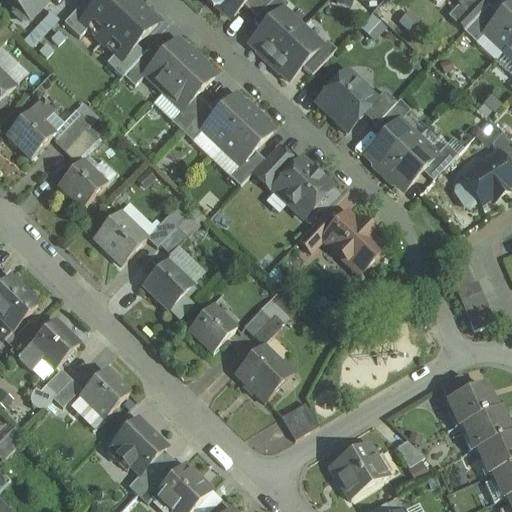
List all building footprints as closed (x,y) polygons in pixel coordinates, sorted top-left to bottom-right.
[(4,0),(15,9),(13,11),(13,16),(22,24),(27,24),(49,0),(4,0)] [(105,0),(95,11),(80,27),(87,33),(101,46),(137,7),(128,0),(105,0)] [(207,0),(208,0),(206,6),(212,12),(218,10),(230,22),(243,9),(251,0),(207,0)] [(251,0),(243,9),(256,21),(276,0),(251,0)] [(276,0),(256,21),(253,24),(262,33),(282,12),(283,13),(288,8),(279,0),(276,0)] [(479,0),(455,26),(464,35),(488,8),(479,0)] [(80,27),(95,11),(86,3),(63,27),(79,42),(87,33),(80,27)] [(511,6),(500,19),(484,36),(485,36),(476,46),(494,63),(511,44),(511,6)] [(135,50),(158,26),(137,7),(101,46),(114,59),(121,65),(135,50)] [(488,8),(464,35),(476,46),(485,36),(484,36),(500,19),(488,8)] [(262,33),(249,47),(269,66),(302,31),(283,13),(282,12),(262,33)] [(4,30),(0,34),(0,51),(12,38),(4,30)] [(302,31),(269,66),(288,84),(302,70),(321,49),(302,31)] [(158,64),(145,78),(145,79),(163,96),(195,62),(176,44),(158,64)] [(321,49),(302,70),(311,79),(336,53),(326,44),(321,49)] [(511,44),(494,63),(511,80),(511,44)] [(144,58),(135,50),(121,65),(114,59),(106,67),(121,82),(123,80),(144,58)] [(144,58),(123,80),(134,90),(145,79),(145,78),(158,64),(148,54),(144,58)] [(195,62),(163,96),(182,113),(182,114),(196,99),(214,80),(195,62)] [(355,87),(344,76),(327,95),(329,97),(320,107),(329,116),(327,118),(346,136),(363,117),(375,105),(374,104),(366,97),(366,91),(361,86),(355,87)] [(14,91),(0,77),(0,111),(4,107),(4,102),(14,91)] [(383,94),(374,104),(375,105),(363,117),(375,129),(396,106),(383,94)] [(196,99),(182,114),(182,113),(171,125),(181,135),(206,109),(196,99)] [(216,118),(203,133),(204,133),(222,151),(253,117),(234,99),(216,118)] [(375,129),(374,129),(384,139),(398,125),(399,125),(410,113),(399,103),(396,106),(375,129)] [(54,139),(52,142),(66,155),(98,122),(84,109),(54,139)] [(206,109),(181,135),(192,145),(204,133),(203,133),(216,118),(206,109)] [(54,139),(30,115),(6,139),(31,163),(52,142),(54,139)] [(253,117),(222,151),(240,168),(241,168),(254,154),(272,135),(253,117)] [(98,122),(66,155),(75,164),(107,131),(98,122)] [(384,139),(366,158),(385,176),(417,142),(399,125),(398,125),(384,139)] [(511,160),(511,147),(501,137),(490,148),(497,158),(498,158),(504,168),(511,160)] [(417,142),(385,176),(404,194),(422,175),(436,160),(435,160),(417,142)] [(446,148),(435,160),(436,160),(422,175),(432,184),(457,158),(446,148)] [(296,168),(277,151),(264,164),(252,177),(272,195),(273,194),(272,193),(296,168)] [(254,154),(241,168),(240,168),(229,180),(240,190),(252,177),(264,164),(254,154)] [(497,158),(462,181),(481,209),(492,202),(494,205),(507,197),(505,194),(511,189),(511,179),(504,168),(498,158),(497,158)] [(332,191),(301,162),(296,168),(272,193),(273,194),(276,191),(291,205),(288,208),(303,222),(332,191)] [(106,189),(82,165),(58,190),(82,213),(106,189)] [(146,242),(120,217),(94,243),(121,269),(147,242),(146,242)] [(360,229),(346,217),(334,230),(322,243),(323,244),(359,278),(384,252),(371,240),(374,237),(362,226),(360,229)] [(322,219),(298,245),(310,257),(323,244),(322,243),(334,230),(322,219)] [(166,222),(146,242),(147,242),(156,252),(159,249),(175,232),(176,231),(166,222)] [(175,232),(159,249),(169,259),(186,241),(176,231),(175,232)] [(468,263),(447,272),(452,283),(472,273),(468,263)] [(192,289),(167,266),(144,291),(168,314),(192,289)] [(472,273),(452,283),(456,293),(476,284),(472,273)] [(37,308),(10,282),(0,292),(0,322),(12,334),(37,308)] [(476,284),(456,293),(460,303),(481,294),(476,284)] [(481,294),(460,303),(465,314),(485,304),(481,294)] [(485,304),(465,314),(469,324),(490,315),(485,304)] [(237,332),(212,309),(188,334),(213,357),(237,332)] [(260,314),(244,331),(254,341),(270,323),(260,314)] [(490,315),(469,324),(473,334),(494,325),(490,315)] [(270,323),(254,341),(262,349),(264,348),(283,328),(275,319),(270,323)] [(54,325),(30,350),(54,374),(79,349),(54,325)] [(264,348),(262,349),(234,378),(264,407),(293,377),(264,348)] [(129,398),(105,374),(81,398),(105,422),(129,398)] [(461,378),(441,390),(447,404),(469,394),(461,378)] [(70,384),(52,402),(62,411),(80,393),(70,384)] [(469,394),(447,404),(459,431),(462,429),(495,414),(495,413),(484,388),(469,394)] [(304,407),(280,421),(294,444),(318,430),(304,407)] [(495,414),(462,429),(474,455),(477,453),(510,438),(510,437),(499,412),(495,413),(495,414)] [(138,423),(107,454),(127,474),(131,469),(140,478),(147,471),(163,454),(166,451),(138,423)] [(14,431),(0,445),(0,462),(3,465),(25,442),(14,431)] [(510,438),(477,453),(489,479),(492,477),(511,467),(511,436),(510,437),(510,438)] [(424,462),(406,445),(396,451),(409,472),(424,462)] [(367,447),(330,470),(350,504),(388,481),(367,447)] [(163,454),(147,471),(155,479),(172,462),(163,454)] [(172,462),(155,479),(164,488),(181,470),(172,462)] [(511,467),(492,477),(494,482),(484,487),(493,507),(503,502),(504,503),(507,501),(511,498),(511,467)] [(196,511),(212,496),(184,468),(181,470),(164,488),(155,479),(138,498),(147,507),(154,500),(165,511),(196,511)] [(140,478),(129,489),(138,498),(155,479),(147,471),(140,478)] [(0,474),(0,493),(10,484),(0,474)] [(64,496),(49,511),(60,511),(70,502),(64,496)] [(401,511),(396,501),(375,511),(401,511)]
